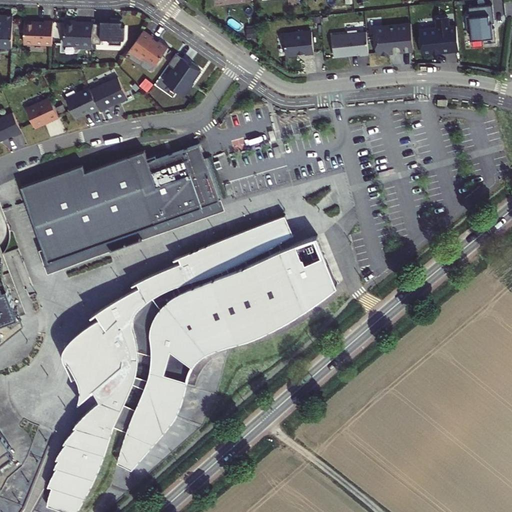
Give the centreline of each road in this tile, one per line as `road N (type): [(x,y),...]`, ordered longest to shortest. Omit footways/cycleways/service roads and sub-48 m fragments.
road 1 (secondary): [(501,216),(158,511)]
road 2 (residential): [(240,60),(291,90),(414,77),(511,90)]
road 3 (residential): [(0,163),(89,134),(196,115),(240,60)]
road 4 (track): [(260,421),(381,511)]
